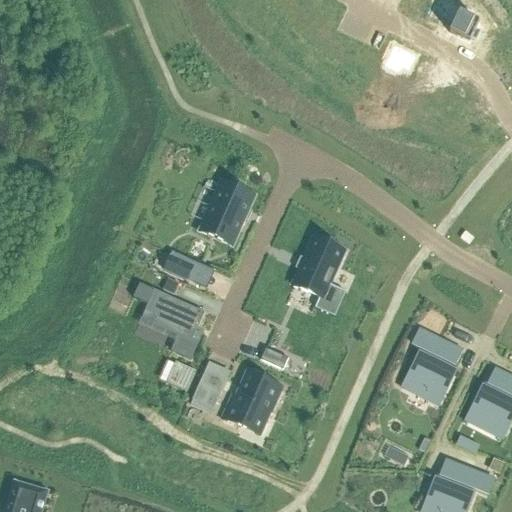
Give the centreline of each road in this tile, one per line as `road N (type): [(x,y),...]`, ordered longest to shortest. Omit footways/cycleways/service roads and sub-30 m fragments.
road 1 (residential): [(511,288),(301,155)]
road 2 (residential): [(511,126),(467,65),(349,0)]
road 3 (residential): [(301,155),(220,343)]
